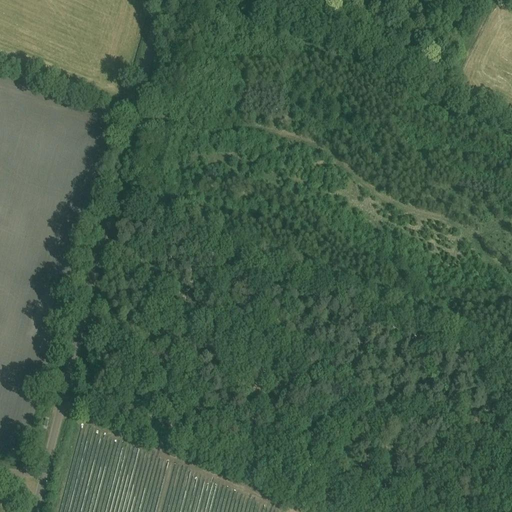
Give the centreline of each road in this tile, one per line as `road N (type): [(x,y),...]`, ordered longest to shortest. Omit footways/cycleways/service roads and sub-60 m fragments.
road 1 (unclassified): [(41,481),(163,0)]
road 2 (track): [(511,277),(451,218),(395,198),(330,153),(250,126),(211,134),(173,117),(133,114)]
road 3 (track): [(364,511),(69,372)]
road 4 (track): [(491,0),(441,106),(511,139)]
